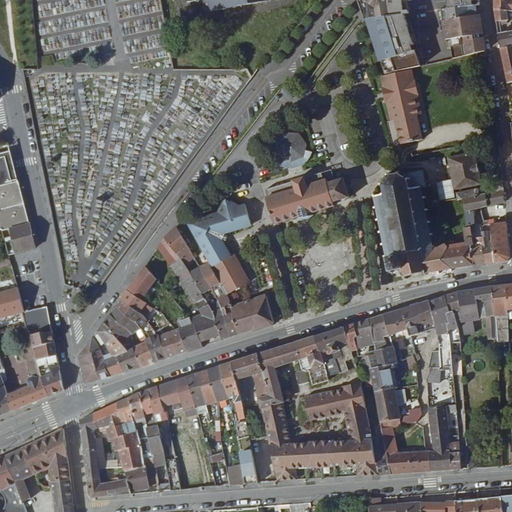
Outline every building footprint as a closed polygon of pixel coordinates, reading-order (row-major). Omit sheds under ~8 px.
[(199,0),(201,11),(264,1),(263,0),(199,0)] [(409,0),(408,0),(362,0),(369,19),(373,19),(377,31),(373,32),(378,47),(381,46),(386,61),(383,62),(387,75),(411,69),(423,66),(417,51),(415,51),(414,46),(416,45),(406,15),(404,1),(409,0)] [(448,0),(450,8),(458,7),(460,18),(445,21),(448,39),(452,39),(455,58),(485,50),(483,37),(482,38),(480,26),(482,25),(481,14),(479,14),(478,5),(480,4),(480,0),(448,0)] [(511,9),(511,0),(495,0),(495,8),(498,24),(508,22),(507,19),(508,19),(507,9),(511,9)] [(373,19),(369,19),(373,32),(377,31),(373,19)] [(502,48),(511,44),(511,30),(500,32),(502,48)] [(511,44),(502,48),(508,80),(509,83),(511,82),(511,81),(511,44)] [(381,46),(378,47),(383,62),(386,61),(381,46)] [(381,77),(384,88),(382,88),(386,103),(388,103),(392,121),(395,120),(402,144),(423,139),(417,115),(422,113),(418,95),(419,94),(415,80),(414,80),(411,69),(387,75),(381,77)] [(296,155),(291,143),(278,141),(270,151),(274,163),(280,166),(277,172),(281,173),(287,173),(291,172),(295,169),(299,166),(300,164),(293,161),(296,155)] [(464,146),(466,154),(473,152),(471,144),(464,146)] [(482,184),(476,151),(473,152),(466,154),(449,157),(456,189),(482,184)] [(12,185),(19,183),(11,153),(0,155),(0,159),(5,158),(12,185)] [(0,233),(4,232),(10,230),(29,225),(19,183),(12,185),(5,158),(0,159),(0,233)] [(336,178),(332,167),(319,171),(321,179),(327,177),(328,181),(336,178)] [(449,247),(445,244),(434,249),(434,247),(436,246),(436,244),(433,245),(431,235),(434,234),(433,232),(431,233),(428,223),(431,222),(431,220),(428,220),(426,211),(429,210),(428,208),(425,209),(423,200),(426,199),(426,197),(423,198),(421,188),(427,187),(423,169),(416,171),(401,174),(401,171),(399,171),(399,174),(391,176),(389,173),(387,174),(390,177),(385,184),(382,183),(381,184),(384,186),(386,194),(378,196),(375,193),(374,195),(376,197),(378,206),(375,207),(376,209),(378,208),(381,218),(378,218),(378,220),(381,220),(383,230),(380,230),(381,233),(384,232),(386,242),(383,242),(384,245),(386,244),(389,254),(386,255),(386,256),(389,256),(389,257),(387,258),(387,260),(390,260),(392,268),(389,269),(389,271),(392,271),(393,274),(395,273),(395,271),(402,269),(403,272),(398,273),(399,276),(403,275),(404,279),(408,278),(408,276),(424,272),(424,275),(427,274),(426,273),(437,271),(438,273),(440,273),(439,271),(450,269),(451,271),(453,270),(453,268),(449,248),(449,247)] [(334,200),(344,197),(343,197),(342,190),(341,190),(338,178),(336,178),(328,181),(327,177),(321,179),(319,171),(266,188),(269,196),(267,196),(276,223),(335,204),(334,200)] [(344,176),(338,178),(341,190),(342,190),(343,197),(350,195),(344,176)] [(494,191),(503,189),(502,179),(493,180),(494,191)] [(458,199),(465,197),(480,194),(479,189),(457,193),(458,199)] [(494,191),(480,194),(465,197),(468,227),(471,227),(472,231),(475,231),(473,215),(470,215),(470,209),(480,206),(489,204),(504,201),(503,189),(494,191)] [(211,263),(222,282),(224,287),(228,294),(250,281),(236,255),(233,256),(224,239),(226,232),(252,224),(246,203),(240,204),(226,197),(219,212),(187,222),(195,235),(203,249),(211,263)] [(506,221),(492,223),(489,204),(480,206),(484,221),(487,220),(487,224),(489,224),(491,238),(495,262),(507,260),(510,256),(506,221)] [(35,250),(29,225),(10,230),(17,254),(35,250)] [(178,226),(167,237),(186,263),(195,258),(178,226)] [(474,244),(473,238),(472,231),(471,227),(468,227),(465,228),(468,245),(449,248),(453,268),(474,265),(470,245),(474,244)] [(486,230),(481,231),(482,236),(487,263),(495,262),(491,238),(487,238),(486,230)] [(474,244),(470,245),(474,265),(487,263),(482,236),(473,238),(474,244)] [(193,274),(193,273),(186,263),(167,237),(160,248),(183,279),(193,274)] [(211,263),(201,268),(212,287),(222,282),(211,263)] [(144,300),(158,279),(146,266),(129,289),(144,300)] [(214,290),(212,287),(201,268),(193,273),(193,274),(204,295),(214,290)] [(223,339),(210,307),(204,295),(193,274),(183,279),(198,304),(203,314),(193,318),(195,324),(197,323),(204,346),(223,339)] [(510,341),(509,319),(509,310),(507,284),(494,286),(496,308),(497,315),(498,337),(498,342),(510,341)] [(496,308),(494,286),(478,289),(481,317),(487,316),(497,315),(496,308)] [(0,319),(17,315),(25,312),(19,289),(0,294),(0,319)] [(141,312),(148,303),(144,300),(129,289),(123,298),(141,312)] [(481,317),(478,289),(460,291),(464,308),(456,310),(459,321),(463,320),(466,334),(476,332),(473,319),(481,317)] [(462,360),(462,342),(459,321),(456,310),(464,308),(460,291),(447,295),(452,315),(449,316),(451,323),(449,323),(453,343),(453,360),(462,360)] [(273,325),(275,321),(274,320),(267,294),(235,306),(236,308),(232,310),(240,334),(253,329),(255,330),(273,325)] [(229,295),(219,300),(221,304),(232,336),(240,334),(232,310),(236,308),(235,306),(229,295)] [(443,367),(454,366),(453,360),(453,343),(449,323),(451,323),(449,316),(452,315),(447,295),(430,300),(436,323),(437,327),(441,350),(442,366),(443,367)] [(141,327),(149,321),(141,312),(123,298),(118,305),(141,327)] [(430,300),(423,303),(412,306),(417,321),(412,322),(414,327),(410,328),(411,335),(430,329),(429,325),(436,323),(430,300)] [(210,307),(223,339),(232,336),(221,304),(210,307)] [(134,334),(142,328),(141,327),(118,305),(112,313),(131,329),(134,334)] [(44,332),(53,329),(48,306),(26,313),(32,334),(44,331),(44,332)] [(412,322),(417,321),(412,306),(386,314),(390,333),(410,328),(414,327),(412,322)] [(50,395),(44,374),(39,358),(35,346),(32,334),(26,313),(25,312),(17,315),(37,377),(35,378),(34,379),(33,380),(32,382),(32,383),(32,384),(11,392),(16,408),(50,395)] [(129,351),(135,347),(134,334),(131,329),(112,313),(104,324),(117,335),(129,351)] [(386,334),(390,333),(386,314),(371,318),(376,342),(378,349),(384,347),(383,340),(387,339),(386,334)] [(498,337),(497,315),(487,316),(490,338),(498,337)] [(180,323),(182,329),(189,351),(189,352),(204,347),(204,346),(197,323),(195,324),(193,318),(180,323)] [(376,342),(371,318),(356,323),(359,335),(354,337),(357,347),(376,342)] [(356,323),(345,327),(349,344),(352,351),(357,349),(357,347),(354,337),(359,335),(356,323)] [(110,377),(111,377),(127,372),(119,355),(129,351),(117,335),(104,324),(91,341),(96,352),(93,353),(97,368),(100,367),(102,379),(110,377)] [(345,361),(354,358),(352,351),(349,344),(345,327),(298,342),(303,358),(301,359),(304,370),(308,372),(310,372),(314,385),(331,380),(329,376),(340,373),(341,374),(349,371),(345,361)] [(35,346),(56,341),(53,329),(44,332),(44,331),(32,334),(35,346)] [(189,351),(182,329),(178,330),(161,336),(161,337),(169,358),(189,351)] [(161,337),(161,336),(160,335),(147,340),(147,342),(157,362),(169,358),(161,337)] [(395,342),(398,350),(406,348),(403,339),(395,342)] [(56,341),(35,346),(39,358),(59,353),(56,341)] [(135,347),(143,367),(157,362),(147,342),(135,347)] [(271,395),(259,397),(262,407),(283,402),(285,401),(277,367),(301,359),(303,358),(298,342),(262,353),(271,395)] [(97,368),(93,353),(89,344),(80,355),(87,384),(102,379),(100,367),(97,368)] [(127,372),(143,367),(135,347),(129,351),(119,355),(127,372)] [(381,365),(370,367),(372,381),(375,391),(395,387),(390,363),(387,363),(384,347),(378,349),(378,351),(381,365)] [(366,349),(367,354),(369,362),(370,367),(381,365),(378,351),(372,353),(370,348),(366,349)] [(432,368),(432,367),(442,366),(441,350),(433,351),(430,368),(432,368)] [(259,397),(271,395),(262,353),(234,362),(243,400),(248,399),(245,388),(249,387),(247,377),(255,375),(259,397)] [(361,364),(369,362),(367,354),(359,356),(361,364)] [(11,392),(4,370),(1,363),(6,361),(4,356),(0,357),(0,414),(16,408),(11,392)] [(398,365),(404,374),(417,365),(411,356),(398,365)] [(241,418),(246,417),(243,400),(234,362),(222,366),(229,395),(235,393),(241,418)] [(44,374),(50,395),(66,389),(61,364),(52,366),(53,372),(44,374)] [(219,402),(230,399),(229,395),(222,366),(209,371),(218,402),(219,402)] [(429,384),(440,384),(441,369),(429,369),(429,384)] [(218,402),(209,371),(198,374),(207,404),(218,402)] [(198,374),(189,377),(198,411),(199,411),(198,407),(207,404),(198,374)] [(186,414),(198,411),(189,377),(179,381),(185,401),(184,402),(184,403),(186,414)] [(184,402),(185,401),(179,381),(160,387),(165,407),(175,404),(175,406),(184,403),(184,402)] [(380,474),(375,450),(367,412),(364,394),(363,383),(362,381),(346,385),(309,393),(314,417),(329,414),(329,411),(332,411),(332,413),(345,410),(344,405),(349,404),(350,407),(347,408),(348,409),(353,436),(356,436),(356,439),(354,440),(338,441),(338,440),(308,442),(308,443),(292,444),(289,444),(288,441),(291,440),(288,423),(285,424),(284,420),(287,420),(283,402),(262,407),(278,480),(303,479),(341,476),(380,474)] [(369,393),(375,391),(372,381),(366,382),(369,393)] [(408,398),(405,385),(395,387),(398,403),(405,401),(408,398)] [(156,414),(167,412),(165,407),(160,387),(151,390),(156,412),(156,414)] [(398,403),(395,387),(375,391),(379,409),(381,420),(400,417),(398,403)] [(145,414),(156,412),(151,390),(141,393),(145,414)] [(369,393),(364,394),(367,412),(379,409),(375,391),(369,393)] [(137,424),(147,422),(145,414),(141,393),(131,398),(136,421),(137,424)] [(136,421),(131,398),(120,403),(127,432),(134,430),(132,422),(136,421)] [(125,470),(146,468),(144,458),(143,456),(138,434),(138,430),(134,430),(127,432),(120,403),(82,420),(90,480),(102,479),(100,469),(95,430),(100,428),(102,432),(109,431),(111,439),(114,438),(118,451),(122,450),(124,467),(125,470)] [(457,404),(445,406),(446,413),(458,412),(457,404)] [(431,414),(446,413),(445,406),(430,407),(431,414)] [(446,413),(431,414),(433,433),(448,430),(446,413)] [(382,427),(402,423),(400,417),(381,420),(382,427)] [(148,427),(149,432),(153,454),(164,452),(158,425),(148,427)] [(48,469),(48,465),(69,457),(65,428),(24,447),(34,476),(48,469)] [(449,441),(448,435),(448,430),(433,433),(435,450),(431,450),(433,470),(453,469),(449,441)] [(143,456),(153,454),(149,432),(138,434),(143,456)] [(449,441),(453,469),(463,468),(461,440),(449,441)] [(24,447),(5,456),(16,484),(34,476),(24,447)] [(388,454),(386,447),(375,450),(380,474),(392,473),(388,454)] [(412,472),(430,470),(426,451),(421,451),(411,452),(412,472)] [(388,454),(392,473),(412,472),(411,452),(388,454)] [(209,457),(211,465),(225,461),(223,454),(209,457)] [(14,511),(27,511),(16,484),(5,456),(0,457),(0,490),(12,486),(13,503),(15,508),(13,508),(14,511)] [(149,486),(159,484),(156,466),(154,456),(144,458),(146,468),(149,486)] [(71,478),(69,457),(48,465),(48,469),(50,481),(50,482),(71,478)] [(166,464),(171,489),(182,487),(177,462),(166,464)] [(227,465),(230,485),(246,484),(243,463),(227,465)] [(171,489),(166,464),(156,466),(159,484),(160,490),(171,489)] [(129,494),(151,492),(149,486),(146,468),(125,470),(128,480),(121,481),(121,478),(110,479),(110,482),(103,483),(102,479),(90,480),(92,495),(95,497),(107,496),(129,494)] [(50,486),(53,511),(75,511),(71,478),(50,482),(50,486)] [(511,511),(511,494),(503,496),(505,511),(511,511)] [(482,511),(505,511),(503,496),(480,498),(482,511)] [(382,497),(370,498),(371,511),(399,511),(398,504),(383,505),(382,497)] [(457,499),(458,511),(482,511),(480,498),(457,499)] [(447,502),(424,503),(425,511),(458,511),(457,499),(448,500),(447,502)] [(399,511),(425,511),(424,503),(398,504),(399,511)]
